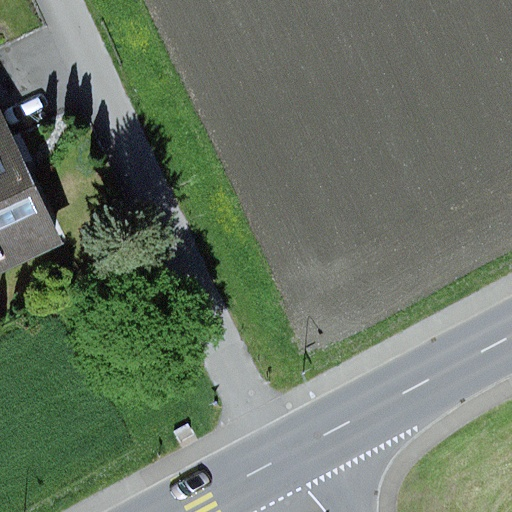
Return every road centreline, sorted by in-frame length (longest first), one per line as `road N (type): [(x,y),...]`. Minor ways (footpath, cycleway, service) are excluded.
road 1 (residential): [(286,457),(75,0)]
road 2 (primary): [(511,337),(286,457)]
